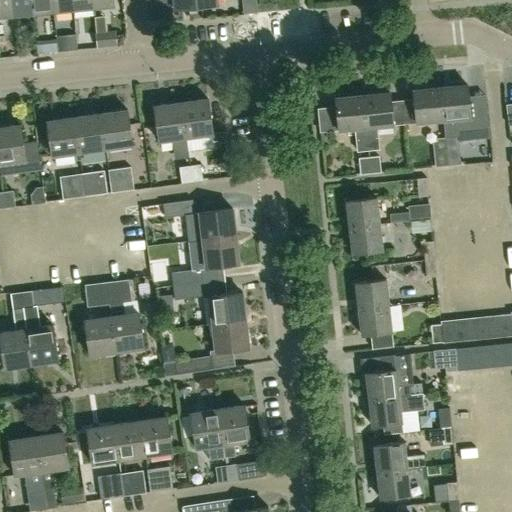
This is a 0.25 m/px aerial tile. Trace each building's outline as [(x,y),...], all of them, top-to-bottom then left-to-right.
[(0,0),(0,15),(13,14),(12,0),(0,0)] [(12,0),(13,14),(33,12),(32,0),(12,0)] [(32,0),(33,12),(53,10),(52,0),(32,0)] [(72,0),(52,0),(53,10),(73,8),(72,0)] [(72,0),(73,8),(93,6),(92,0),(72,0)] [(218,4),(217,0),(145,0),(148,20),(165,18),(164,10),(174,9),(174,8),(218,4)] [(256,12),(254,0),(243,0),(245,14),(256,12)] [(443,120),(444,138),(457,137),(461,136),(460,131),(471,130),(470,117),(467,84),(439,87),(443,120)] [(416,122),(443,120),(439,87),(413,89),(416,122)] [(368,150),(380,149),(378,126),(392,124),(389,92),(362,94),(368,150)] [(368,150),(362,94),(335,97),(338,129),(355,128),(357,151),(368,150)] [(186,136),(213,132),(208,98),(181,101),(186,136)] [(189,157),(186,136),(181,101),(154,105),(159,140),(172,138),(175,159),(189,157)] [(105,147),(132,143),(128,109),(100,113),(105,147)] [(79,151),(105,147),(100,113),(75,116),(79,151)] [(52,154),(79,151),(75,116),(48,120),(52,154)] [(0,161),(25,158),(21,123),(0,126),(0,161)] [(435,166),(447,165),(444,138),(432,139),(435,166)] [(370,172),(380,171),(379,156),(369,157),(370,172)] [(360,173),(370,172),(369,157),(359,158),(360,173)] [(200,163),(189,164),(192,182),(202,181),(200,163)] [(192,182),(189,164),(179,165),(181,184),(192,182)] [(111,190),(133,188),(130,165),(108,168),(111,190)] [(85,194),(107,191),(104,169),(82,172),(85,194)] [(63,197),(85,194),(82,172),(60,175),(63,197)] [(419,196),(429,195),(427,177),(417,178),(419,196)] [(31,204),(44,201),(42,187),(36,188),(30,195),(31,204)] [(5,206),(15,204),(13,188),(3,189),(5,206)] [(348,226),(379,222),(376,196),(345,200),(348,226)] [(165,217),(195,213),(193,199),(163,203),(165,217)] [(202,238),(236,234),(233,208),(199,212),(202,238)] [(421,234),(441,232),(440,217),(420,219),(421,234)] [(351,252),(382,248),(379,222),(348,226),(351,252)] [(205,265),(239,261),(236,234),(202,238),(205,265)] [(425,259),(435,258),(433,241),(423,242),(425,259)] [(427,277),(437,276),(435,258),(425,259),(427,277)] [(173,284),(202,280),(201,268),(171,272),(173,284)] [(126,313),(124,301),(131,300),(129,278),(107,281),(110,303),(111,315),(112,315),(116,350),(144,346),(139,311),(126,313)] [(357,307),(388,304),(386,278),(384,278),(371,280),(366,280),(365,280),(355,281),(357,307)] [(174,297),(204,293),(202,280),(173,284),(174,297)] [(88,306),(110,303),(107,281),(85,283),(88,306)] [(13,308),(23,307),(21,291),(11,292),(13,308)] [(212,323),(246,318),(243,292),(209,296),(210,310),(205,311),(206,323),(212,323)] [(360,333),(391,330),(388,304),(357,307),(360,333)] [(37,305),(34,305),(23,307),(26,327),(31,362),(58,358),(55,341),(53,323),(39,325),(37,305)] [(501,336),(511,334),(511,326),(511,314),(499,315),(501,336)] [(90,353),(116,350),(112,315),(111,315),(85,319),(90,353)] [(489,337),(501,336),(499,315),(487,316),(489,337)] [(478,338),(489,337),(487,316),(476,317),(478,338)] [(466,339),(478,338),(476,317),(464,318),(466,339)] [(215,350),(249,346),(246,318),(212,323),(215,350)] [(455,340),(466,339),(464,318),(453,319),(455,340)] [(443,341),(455,340),(453,319),(441,320),(441,324),(443,341)] [(433,342),(443,341),(441,324),(431,325),(433,342)] [(0,331),(5,366),(31,362),(26,327),(0,330),(0,331)] [(505,365),(511,364),(511,342),(503,343),(505,365)] [(493,366),(505,365),(503,343),(491,344),(493,366)] [(481,367),(493,366),(491,344),(479,345),(481,367)] [(469,368),(481,367),(479,345),(467,346),(469,368)] [(161,347),(163,363),(175,361),(173,346),(161,347)] [(457,369),(469,368),(467,346),(456,347),(457,369)] [(445,370),(457,369),(456,347),(443,348),(443,349),(445,368),(445,370)] [(435,369),(445,368),(443,349),(434,350),(435,369)] [(397,384),(393,354),(377,356),(379,370),(365,372),(368,398),(410,393),(409,383),(397,384)] [(165,375),(178,374),(213,368),(212,355),(175,361),(163,363),(165,375)] [(430,384),(431,394),(455,392),(454,382),(430,384)] [(402,431),(400,410),(422,407),(420,392),(410,393),(368,398),(371,424),(383,423),(384,433),(402,431)] [(225,457),(236,455),(234,441),(249,439),(244,404),(218,408),(225,457)] [(225,457),(218,408),(191,412),(196,447),(208,445),(210,459),(225,457)] [(427,409),(410,410),(411,433),(428,432),(427,409)] [(441,427),(451,426),(449,409),(440,410),(441,427)] [(145,454),(172,450),(167,416),(140,420),(145,454)] [(118,458),(145,454),(140,420),(113,424),(118,458)] [(92,462),(118,458),(113,424),(87,428),(92,462)] [(443,445),(453,444),(451,426),(441,427),(443,445)] [(46,506),(57,505),(54,489),(51,468),(68,466),(63,431),(36,435),(46,506)] [(46,506),(36,435),(9,439),(14,474),(26,472),(29,490),(34,493),(36,508),(46,506)] [(67,442),(69,455),(79,454),(77,441),(67,442)] [(405,455),(404,441),(373,444),(376,470),(406,466),(407,467),(424,465),(423,453),(405,455)] [(228,480),(239,479),(236,463),(226,464),(228,480)] [(218,482),(228,480),(226,464),(215,466),(218,482)] [(150,490),(172,487),(169,465),(147,468),(150,490)] [(379,496),(409,493),(407,467),(406,466),(376,470),(379,496)] [(123,494),(145,491),(142,469),(120,472),(123,494)] [(102,498),(123,494),(120,472),(99,475),(102,498)] [(448,498),(458,497),(457,481),(447,482),(448,498)] [(84,499),(82,487),(61,490),(63,503),(84,499)] [(449,511),(459,511),(458,497),(448,498),(449,511)] [(268,511),(268,506),(255,508),(248,509),(234,511),(231,498),(183,506),(183,511),(268,511)]
